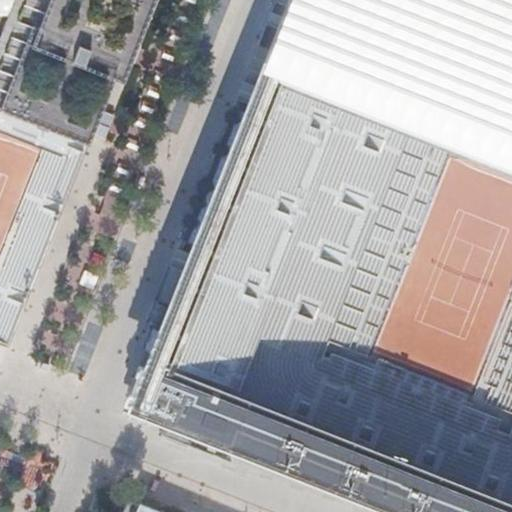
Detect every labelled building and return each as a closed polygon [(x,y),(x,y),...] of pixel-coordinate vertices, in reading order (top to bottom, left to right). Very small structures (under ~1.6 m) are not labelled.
[(0,0),(0,117),(76,147),(102,81),(110,84),(142,0),(0,0)] [(511,511),(511,0),(271,0),(108,411),(363,511),(511,511)] [(222,2),(216,0),(206,0),(185,55),(199,61),(222,2)] [(170,95),(159,125),(171,129),(183,100),(170,95)] [(0,344),(71,166),(0,137),(0,344)] [(117,228),(109,250),(120,255),(129,233),(117,228)] [(91,330),(79,326),(60,375),(72,379),(91,330)]
